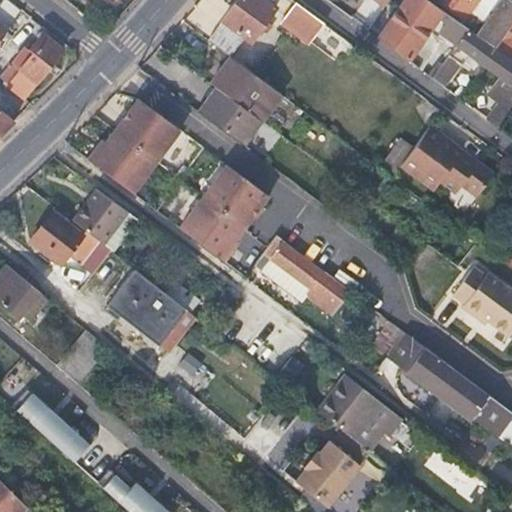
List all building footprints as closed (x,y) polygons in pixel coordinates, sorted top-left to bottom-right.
[(236,0),(207,38),(231,56),(246,38),(251,42),(276,8),(271,4),(273,0),(236,0)] [(401,0),(377,34),(418,65),(423,58),(415,53),(438,21),(458,34),(446,42),(425,70),(432,75),(433,75),(469,27),(437,4),(431,0),(401,0)] [(443,0),(443,1),(457,10),(465,0),(443,0)] [(483,17),(494,6),(486,0),(476,0),(472,7),(483,17)] [(486,39),(511,57),(511,43),(509,48),(499,39),(511,19),(511,4),(506,0),(502,0),(478,33),(486,39)] [(306,30),(317,16),(296,1),(286,16),(306,30)] [(335,61),(349,46),(328,26),(314,42),(335,61)] [(469,27),(433,75),(445,84),(452,73),(448,69),(466,46),(504,72),(509,65),(511,60),(511,57),(486,39),(478,33),(473,29),(469,27)] [(26,53),(18,64),(12,60),(0,74),(24,95),(62,47),(43,31),(26,53)] [(18,64),(26,53),(21,50),(12,60),(18,64)] [(376,68),(380,63),(363,51),(360,56),(376,68)] [(263,118),(281,93),(231,56),(212,81),(218,86),(263,118)] [(511,74),(511,84),(490,116),(500,123),(511,105),(511,71),(511,74)] [(212,102),(203,112),(236,138),(245,144),(263,118),(218,86),(209,97),(212,102)] [(98,146),(88,160),(133,193),(180,128),(139,98),(105,144),(101,149),(98,146)] [(0,133),(15,120),(0,107),(0,133)] [(494,170),(430,124),(411,148),(400,163),(433,187),(438,179),(455,191),(462,182),(478,193),(494,170)] [(380,165),(392,173),(400,163),(411,148),(400,138),(380,165)] [(227,162),(179,227),(222,259),(233,245),(231,244),(268,193),(227,162)] [(97,189),(92,186),(82,200),(85,204),(97,189)] [(82,200),(68,218),(84,230),(97,240),(105,245),(130,213),(97,189),(85,204),(82,200)] [(97,240),(84,230),(81,235),(52,213),(27,244),(58,267),(67,255),(79,264),(97,240)] [(277,234),(265,250),(272,256),(270,258),(310,287),(306,293),(331,311),(347,290),(283,242),(284,239),(277,234)] [(310,287),(270,258),(260,271),(299,302),(306,293),(310,287)] [(39,289),(6,262),(0,269),(0,300),(17,315),(39,289)] [(510,299),(511,301),(511,288),(487,270),(486,273),(473,264),(469,270),(510,299)] [(463,305),(477,315),(479,312),(488,318),(509,334),(511,330),(511,301),(510,299),(469,270),(452,292),(464,301),(463,305)] [(172,297),(167,293),(138,271),(106,310),(118,321),(122,317),(159,346),(189,310),(172,297)] [(189,310),(192,312),(202,298),(178,279),(167,293),(172,297),(189,310)] [(477,315),(486,321),(488,318),(479,312),(477,315)] [(388,352),(404,329),(390,318),(374,341),(388,352)] [(56,363),(77,380),(93,361),(90,359),(103,342),(86,328),(56,363)] [(388,352),(386,353),(437,393),(456,367),(404,329),(388,352)] [(178,369),(197,380),(206,364),(187,353),(178,369)] [(291,355),(277,373),(289,382),(302,363),(291,355)] [(346,383),(355,372),(349,366),(339,379),(346,383)] [(475,411),(500,430),(511,414),(511,409),(477,383),(456,367),(437,393),(469,419),(472,416),(475,411)] [(339,379),(317,408),(352,435),(370,449),(387,427),(392,431),(407,411),(383,393),(355,372),(346,383),(339,379)] [(66,422),(25,385),(10,401),(66,452),(82,434),(67,420),(66,422)] [(475,418),(497,434),(500,430),(475,411),(472,416),(475,418)] [(245,449),(265,454),(271,431),(252,425),(245,449)] [(305,465),(296,478),(328,503),(360,463),(327,436),(317,449),(315,448),(303,464),(305,465)] [(164,505),(126,471),(109,490),(133,511),(173,511),(165,504),(164,505)] [(0,511),(14,511),(19,507),(23,503),(0,482),(0,511)] [(19,507),(25,511),(28,511),(34,506),(27,499),(23,503),(19,507)]
